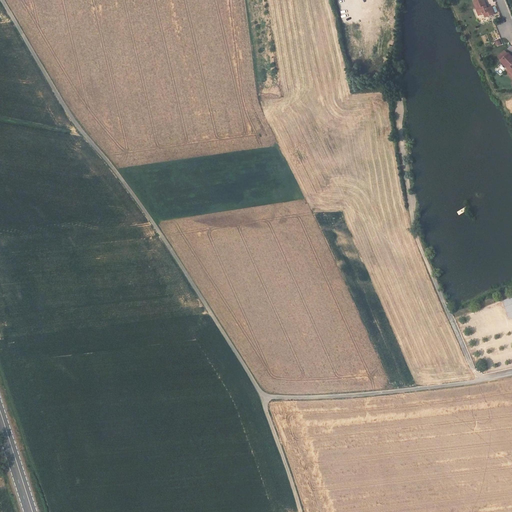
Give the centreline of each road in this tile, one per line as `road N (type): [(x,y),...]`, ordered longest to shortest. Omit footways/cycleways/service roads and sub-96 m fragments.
road 1 (residential): [(3,0),(64,106),(158,230),(264,395)]
road 2 (unknown): [(399,102),(421,241),(481,379)]
road 3 (residential): [(264,395),(406,390),(511,372)]
road 4 (unclassified): [(264,395),(300,511)]
